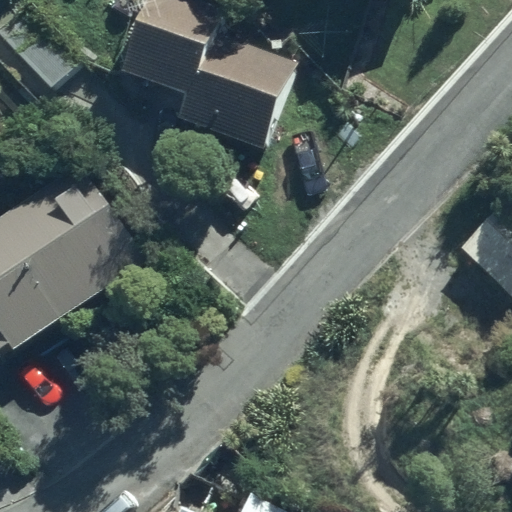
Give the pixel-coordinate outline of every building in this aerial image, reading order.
[(86,57),(32,0),(0,32),(0,53),(49,104),(61,92),(55,87),(86,57)] [(234,7),(215,0),(152,0),(126,66),(192,92),(182,117),(267,150),(302,62),(224,32),(234,7)] [(21,338),(28,348),(152,263),(93,177),(40,213),(31,200),(0,220),(0,343),(4,350),(21,338)] [(511,226),(505,219),(467,257),(511,303),(511,226)] [(247,511),(209,511),(192,503),(187,511),(306,511),(259,488),(247,511)]
